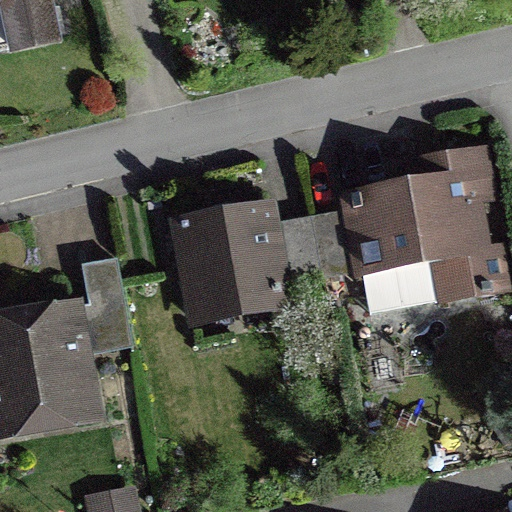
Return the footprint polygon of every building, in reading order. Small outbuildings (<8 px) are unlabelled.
[(0,0),(0,48),(8,47),(9,53),(63,42),(62,36),(66,35),(60,7),(55,8),(53,0),(0,0)] [(292,314),(288,289),(352,278),(352,281),(363,279),(369,316),(436,304),(436,306),(511,293),(511,289),(504,244),(492,246),(485,204),(499,202),(489,147),(405,161),(409,184),(388,187),(337,196),(340,213),(280,223),(277,202),(223,211),(169,220),(188,331),(201,329),(203,337),(242,331),(240,322),(292,314)] [(85,308),(93,358),(133,351),(117,259),(81,266),(88,307),(85,308)] [(0,315),(0,447),(1,454),(50,445),(49,436),(106,425),(93,358),(85,308),(83,301),(0,315)] [(86,511),(139,511),(135,487),(84,497),(86,511)]
